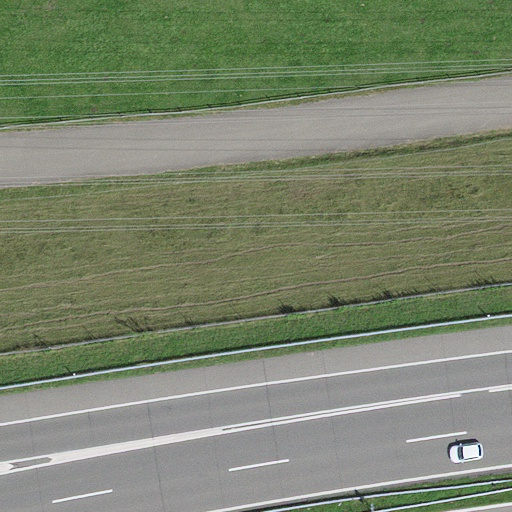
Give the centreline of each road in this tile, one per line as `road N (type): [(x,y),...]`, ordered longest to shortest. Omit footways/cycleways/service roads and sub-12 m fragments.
road 1 (motorway): [(511,371),(0,447)]
road 2 (motorway): [(511,427),(8,511)]
